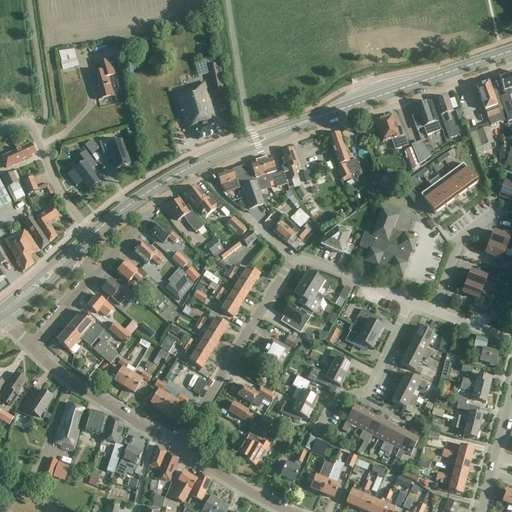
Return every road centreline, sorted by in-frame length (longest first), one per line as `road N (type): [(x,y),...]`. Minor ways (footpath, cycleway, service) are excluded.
road 1 (residential): [(175,446),(293,261)]
road 2 (secondary): [(313,119),(511,50)]
road 3 (tertiary): [(175,446),(30,347)]
road 4 (residential): [(315,434),(332,400),(371,384),(409,301)]
road 5 (residential): [(0,130),(30,128),(69,207),(92,234)]
road 6 (secondary): [(92,234),(203,161)]
road 7 (tertiary): [(288,511),(175,446)]
road 8 (residential): [(409,301),(293,261)]
road 9 (residential): [(432,310),(460,238),(496,211)]
road 10 (secondary): [(313,119),(247,137),(203,161)]
road 11 (secondary): [(203,161),(313,119)]
